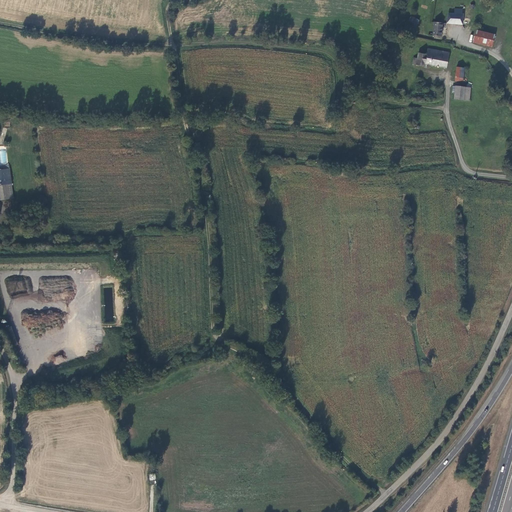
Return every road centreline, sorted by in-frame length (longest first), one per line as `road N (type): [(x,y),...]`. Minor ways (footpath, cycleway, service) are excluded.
road 1 (track): [(445,112),(343,94),(329,52),(173,43),(182,138),(207,215),(208,302),(217,338),(278,372),(384,495)]
road 2 (unclassified): [(366,511),(440,439),(511,306)]
road 3 (track): [(0,19),(173,43),(175,0)]
road 4 (trunk): [(511,368),(401,511)]
road 5 (track): [(3,504),(12,483),(17,391),(0,341)]
road 6 (track): [(445,100),(460,161),(479,174),(511,178)]
